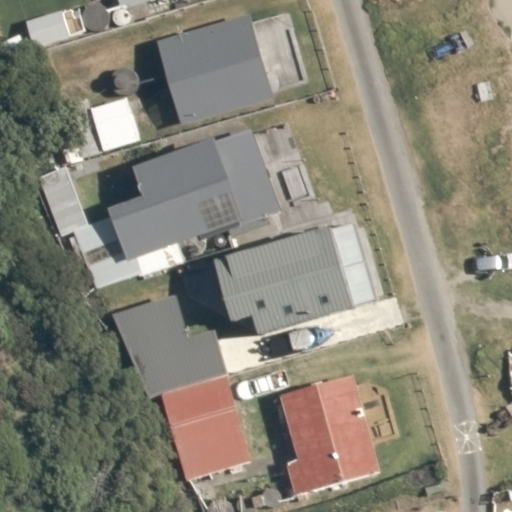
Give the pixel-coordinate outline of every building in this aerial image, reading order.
[(160,0),(118,0),(121,10),(160,0)] [(301,95),(280,12),(156,43),(177,127),(301,95)] [(138,141),(127,98),(53,116),(64,159),(138,141)] [(278,216),(251,131),(130,170),(142,208),(87,225),(71,177),(41,186),(67,267),(81,262),(90,291),(171,265),(166,251),(278,216)] [(351,227),(234,259),(255,338),(373,306),(351,227)] [(191,342),(177,296),(112,317),(139,401),(225,373),(213,335),(191,342)] [(359,400),(354,378),(278,396),(294,467),(285,469),(292,497),(375,478),(366,439),(386,434),(377,396),(359,400)] [(248,462),(226,383),(161,401),(183,480),(248,462)]
